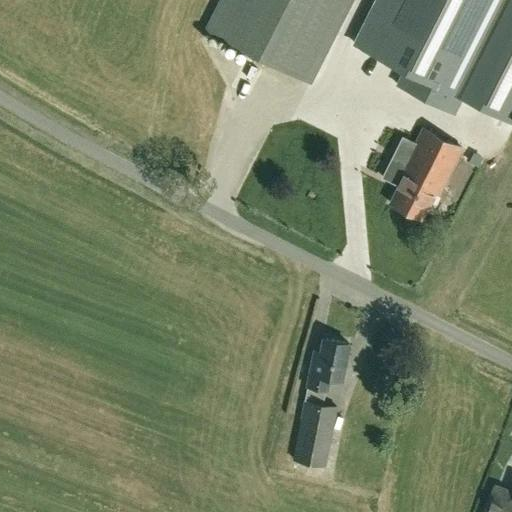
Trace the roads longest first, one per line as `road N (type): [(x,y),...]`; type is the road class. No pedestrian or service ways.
road 1 (unclassified): [(511,365),(0,104)]
road 2 (unknown): [(191,203),(263,105),(317,97),(363,106),(389,127),(396,148),(349,283)]
